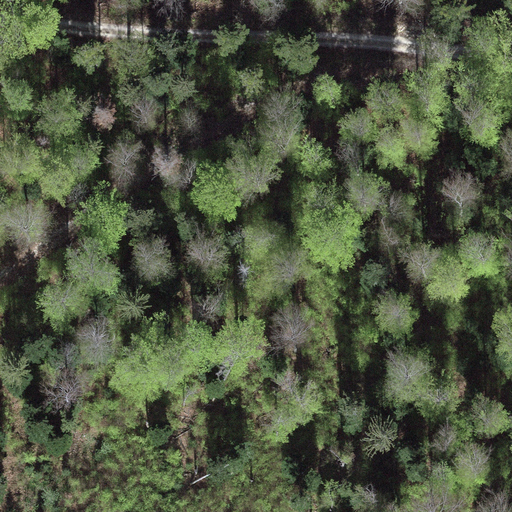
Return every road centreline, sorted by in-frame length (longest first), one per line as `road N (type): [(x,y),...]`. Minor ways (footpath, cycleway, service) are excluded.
road 1 (track): [(0,19),(511,54)]
road 2 (track): [(442,46),(412,63),(305,83),(266,101),(190,145),(0,283)]
